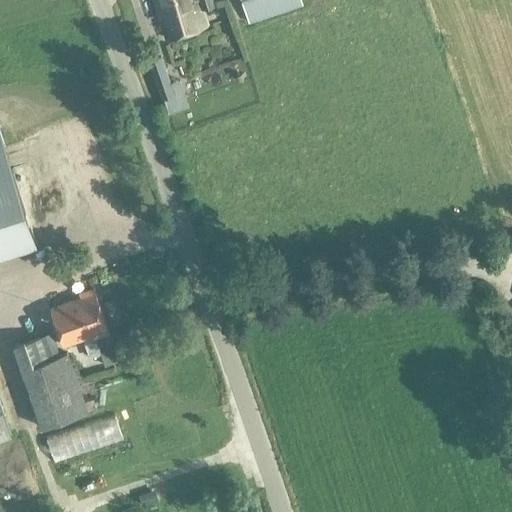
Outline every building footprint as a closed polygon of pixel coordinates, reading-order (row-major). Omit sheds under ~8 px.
[(215,5),(214,0),(154,0),(166,38),(206,26),(201,9),(215,5)] [(301,0),(241,0),(248,21),(302,3),(301,0)] [(161,56),(148,61),(161,99),(174,95),(161,56)] [(0,252),(34,242),(0,134),(0,133),(0,252)] [(132,270),(129,260),(115,266),(119,276),(132,270)] [(56,326),(102,311),(94,288),(79,293),(80,297),(49,308),(56,326)] [(102,311),(56,326),(62,346),(83,338),(94,335),(95,339),(97,338),(110,334),(102,311)] [(12,345),(21,369),(58,356),(50,332),(12,345)] [(102,352),(97,338),(95,339),(94,335),(83,338),(90,358),(102,353),(102,352)] [(113,348),(102,352),(102,353),(106,365),(117,361),(113,348)] [(93,398),(85,401),(88,410),(96,407),(93,398)] [(0,402),(0,441),(12,438),(0,402)] [(115,414),(46,437),(56,464),(124,441),(115,414)] [(143,506),(159,501),(155,491),(140,496),(143,506)]
